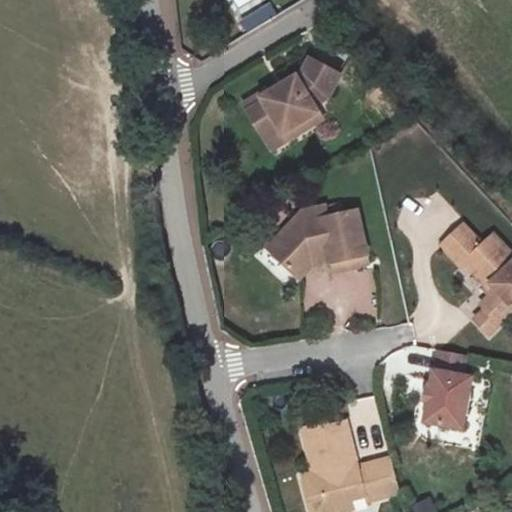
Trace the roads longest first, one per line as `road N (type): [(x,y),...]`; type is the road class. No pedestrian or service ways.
road 1 (residential): [(245,511),(199,332),(160,94)]
road 2 (residential): [(314,0),(160,94)]
